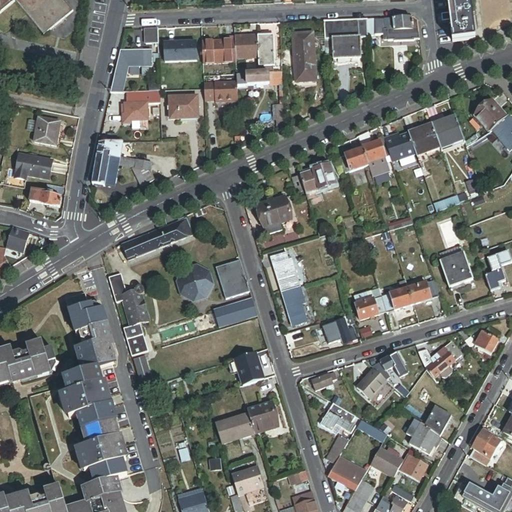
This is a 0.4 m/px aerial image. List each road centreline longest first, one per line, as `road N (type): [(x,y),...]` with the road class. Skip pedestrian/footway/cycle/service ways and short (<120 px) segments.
road 1 (residential): [(425,8),(115,20)]
road 2 (residential): [(287,376),(511,306)]
road 3 (residential): [(225,179),(437,80)]
road 4 (residential): [(115,20),(75,204),(86,242)]
road 5 (residential): [(225,179),(287,376)]
road 6 (residential): [(511,355),(425,511)]
road 7 (residential): [(86,242),(225,179)]
road 8 (residential): [(287,376),(330,511)]
